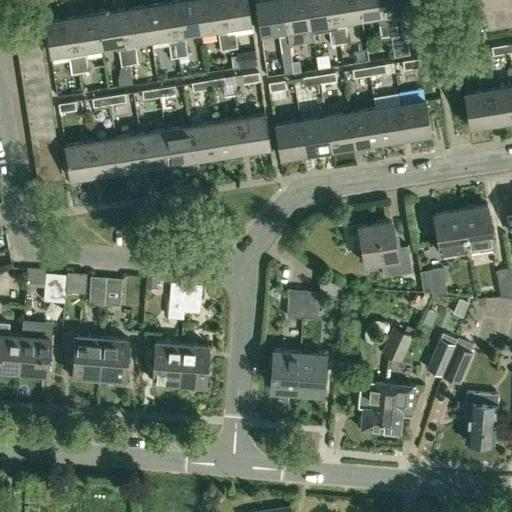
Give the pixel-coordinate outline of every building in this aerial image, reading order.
[(195,0),(183,0),(170,2),(175,34),(200,31),(195,0)] [(220,0),(195,0),(200,31),(224,27),(220,0)] [(246,0),(220,0),(224,27),(250,23),(246,0)] [(281,0),(261,0),(256,1),(261,33),(286,29),(281,0)] [(307,0),(281,0),(286,29),(311,25),(307,0)] [(332,0),(307,0),(311,25),(336,21),(332,0)] [(358,0),(332,0),(336,21),(361,17),(358,0)] [(383,0),(358,0),(361,17),(377,15),(379,24),(387,23),(387,19),(386,13),(383,0)] [(409,0),(383,0),(386,13),(411,9),(409,0)] [(170,2),(145,6),(150,38),(175,34),(170,2)] [(145,6),(120,10),(125,42),(150,38),(145,6)] [(120,10),(96,14),(101,46),(114,44),(116,49),(118,48),(126,47),(125,42),(120,10)] [(96,14),(71,17),(76,50),(101,46),(96,14)] [(472,16),(456,18),(459,37),(474,34),(472,16)] [(71,17),(45,21),(50,54),(76,50),(71,17)] [(395,18),(387,19),(387,23),(389,35),(391,34),(398,33),(395,18)] [(13,26),(16,41),(40,37),(37,22),(13,26)] [(387,23),(379,24),(381,36),(382,36),(389,35),(387,23)] [(345,25),(337,26),(339,43),(348,41),(345,25)] [(337,26),(328,27),(331,44),(339,43),(337,26)] [(227,31),(225,32),(228,48),(237,47),(235,33),(235,30),(227,31)] [(225,32),(217,33),(220,49),(228,48),(225,32)] [(398,33),(391,34),(392,39),(394,55),(409,53),(406,32),(398,33)] [(287,35),(279,36),(281,53),(290,51),(287,35)] [(16,41),(18,53),(42,49),(40,37),(16,41)] [(185,38),(176,39),(178,56),(188,54),(185,38)] [(176,39),(168,41),(170,57),(178,56),(176,39)] [(509,51),(507,42),(491,45),(492,53),(509,51)] [(135,46),(126,47),(129,64),(138,62),(135,46)] [(126,47),(118,48),(121,65),(129,64),(126,47)] [(475,56),(474,48),(457,50),(459,59),(475,56)] [(18,53),(19,64),(44,61),(42,49),(18,53)] [(85,54),(77,55),(80,71),(88,70),(85,54)] [(77,55),(68,56),(71,73),(80,71),(77,55)] [(418,58),(402,61),(403,69),(420,66),(418,58)] [(19,64),(21,76),(45,73),(44,61),(19,64)] [(386,72),(385,64),(369,66),(370,75),(386,72)] [(370,75),(369,66),(352,69),(354,77),(370,75)] [(337,80),(335,71),(319,74),(320,83),(337,80)] [(260,80),(258,72),(242,74),(243,83),(260,80)] [(21,76),(23,88),(47,84),(45,73),(21,76)] [(320,83),(319,74),(302,76),(304,85),(320,83)] [(208,79),(208,80),(209,88),(216,86),(223,85),(225,85),(223,76),(208,79)] [(286,88),(285,79),(268,82),(270,90),(286,88)] [(208,80),(191,82),(193,91),(209,88),(208,80)] [(23,88),(25,100),(49,96),(47,84),(23,88)] [(176,93),(175,85),(158,87),(160,96),(176,93)] [(511,85),(490,89),(495,121),(511,118),(511,85)] [(160,96),(158,87),(142,90),(143,99),(160,96)] [(490,89),(464,93),(469,126),(495,121),(490,89)] [(109,95),(110,104),(127,101),(125,92),(109,95)] [(110,104),(109,95),(93,98),(94,106),(110,104)] [(25,100),(27,112),(51,108),(49,96),(25,100)] [(76,109),(75,100),(58,103),(60,112),(76,109)] [(426,100),(400,104),(405,136),(431,132),(426,100)] [(400,104),(375,108),(380,140),(405,136),(400,104)] [(27,112),(28,123),(53,120),(51,108),(27,112)] [(375,108),(350,111),(355,144),(380,140),(375,108)] [(350,111),(325,115),(330,148),(355,144),(350,111)] [(265,113),(239,117),(244,150),(270,146),(265,113)] [(325,115),(300,119),(305,152),(330,148),(325,115)] [(239,117),(214,121),(219,154),(244,150),(239,117)] [(280,156),(305,152),(300,119),(275,123),(280,156)] [(28,123),(30,135),(55,131),(53,120),(28,123)] [(214,121),(190,125),(195,158),(219,154),(214,121)] [(190,125),(165,129),(170,161),(195,158),(190,125)] [(165,129),(140,133),(145,165),(170,161),(165,129)] [(30,135),(32,147),(57,143),(55,131),(30,135)] [(140,133),(115,137),(120,169),(145,165),(140,133)] [(115,137),(91,141),(96,173),(120,169),(115,137)] [(70,177),(96,173),(91,141),(65,145),(70,177)] [(32,147),(34,159),(58,155),(57,143),(32,147)] [(34,159),(36,170),(60,167),(58,155),(34,159)] [(62,179),(60,167),(36,170),(37,182),(62,179)] [(487,203),(462,207),(468,247),(494,243),(487,203)] [(462,207),(434,212),(441,251),(468,247),(462,207)] [(365,262),(380,260),(383,275),(388,274),(412,270),(407,243),(396,245),(391,219),(359,224),(365,262)] [(424,291),(431,291),(447,291),(443,266),(420,270),(424,291)] [(511,267),(495,270),(499,295),(511,296),(511,271),(511,267)] [(67,274),(45,272),(43,300),(65,302),(67,274)] [(342,303),(343,286),(320,272),(318,290),(305,289),(303,316),(317,317),(320,292),(325,293),(342,303)] [(157,276),(146,275),(146,287),(156,288),(157,276)] [(88,303),(105,304),(106,277),(90,276),(88,303)] [(122,278),(106,277),(105,304),(119,305),(122,278)] [(187,282),(171,281),(168,316),(183,318),(184,310),(185,310),(187,282)] [(201,284),(187,282),(185,310),(199,311),(201,284)] [(286,315),(303,316),(305,289),(289,288),(286,315)] [(0,368),(19,370),(22,335),(8,334),(8,323),(0,322),(0,368)] [(19,370),(46,372),(50,323),(36,322),(35,336),(22,335),(19,370)] [(413,334),(392,326),(382,350),(401,361),(413,334)] [(426,368),(442,375),(455,343),(458,337),(442,330),(426,368)] [(72,374),(99,376),(102,336),(75,333),(72,374)] [(99,376),(125,378),(128,338),(102,336),(99,376)] [(458,382),(473,352),(470,350),(473,344),(458,337),(455,343),(442,375),(458,382)] [(152,380),(179,382),(182,341),(155,339),(152,380)] [(179,382),(204,384),(207,343),(182,341),(179,382)] [(270,389),(297,391),(300,350),(273,348),(270,389)] [(297,391),(322,393),(325,352),(300,350),(297,391)] [(360,428),(380,430),(381,430),(386,381),(360,378),(357,406),(362,406),(360,428)] [(415,384),(404,382),(386,381),(381,430),(380,430),(400,432),(402,411),(412,411),(415,384)] [(494,433),(497,394),(474,392),(473,401),(465,401),(463,416),(467,416),(465,440),(493,442),(494,433)]
